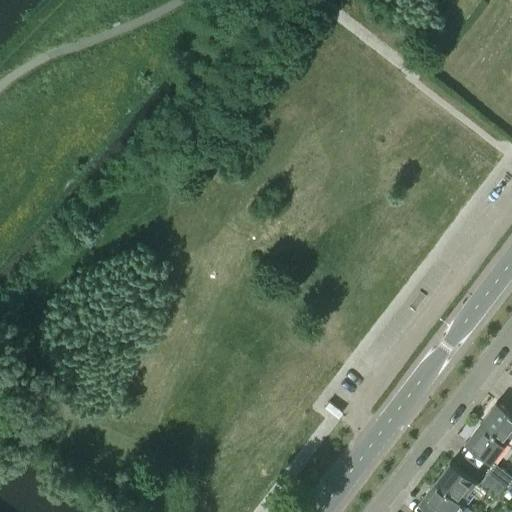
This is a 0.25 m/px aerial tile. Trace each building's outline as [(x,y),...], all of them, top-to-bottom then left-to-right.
[(507,442),(511,435),(511,413),(496,401),(480,422),(507,442)] [(491,463),(507,442),(480,422),(465,442),(491,463)] [(461,502),(477,481),(450,461),(435,482),(461,502)] [(511,480),(511,477),(495,464),(487,474),(505,489),(511,480)] [(497,499),(505,489),(487,474),(479,485),(497,499)] [(431,511),(453,511),(461,502),(435,482),(419,502),(431,511)]
